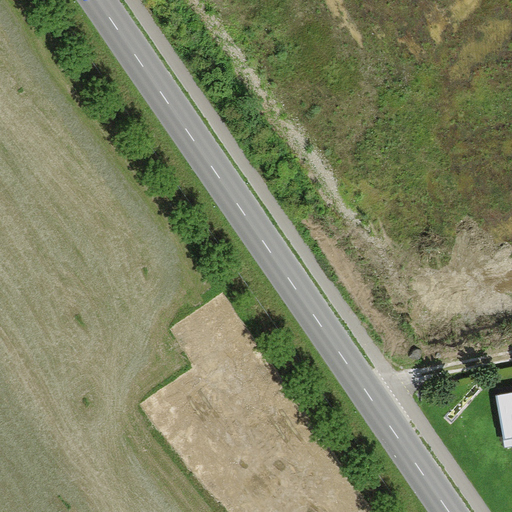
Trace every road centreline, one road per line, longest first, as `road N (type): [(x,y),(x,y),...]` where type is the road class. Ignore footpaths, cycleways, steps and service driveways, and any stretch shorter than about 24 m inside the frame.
road 1 (tertiary): [(447,511),(98,0)]
road 2 (track): [(511,341),(424,358),(369,397)]
